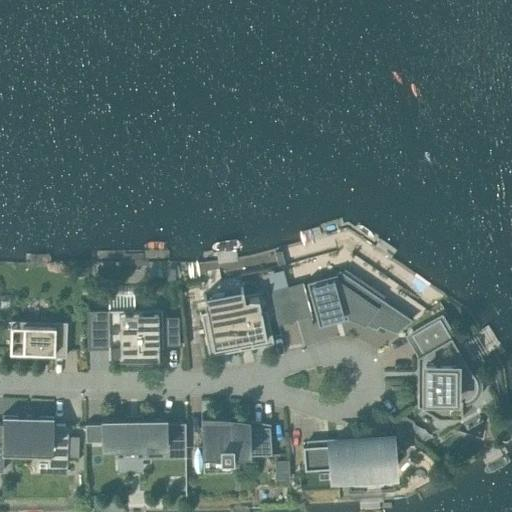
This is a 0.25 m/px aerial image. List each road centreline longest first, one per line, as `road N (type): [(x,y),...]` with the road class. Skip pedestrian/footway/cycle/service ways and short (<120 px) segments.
road 1 (residential): [(0,379),(241,379)]
road 2 (residential): [(241,379),(346,409),(363,399),(370,381),(351,351),(333,350)]
